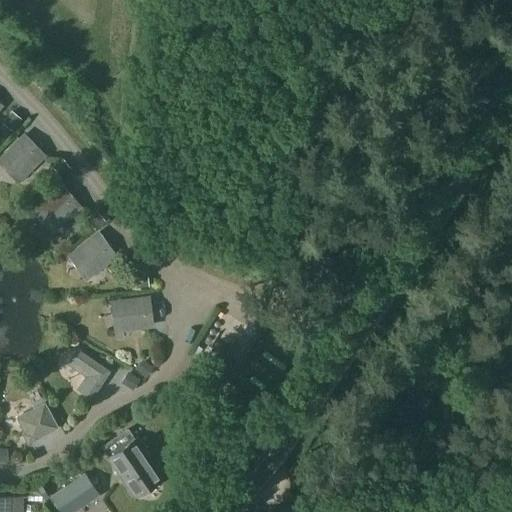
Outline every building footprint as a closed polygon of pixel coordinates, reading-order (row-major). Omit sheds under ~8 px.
[(12,131),(21,119),(11,111),(1,122),(12,131)] [(0,164),(21,184),(48,156),(24,133),(0,158),(0,164)] [(54,235),(84,210),(62,185),(33,210),(54,235)] [(94,229),(104,220),(95,210),(85,219),(94,229)] [(87,281),(119,256),(100,231),(68,256),(87,281)] [(148,287),(147,274),(134,274),(135,288),(148,287)] [(115,333),(155,328),(151,296),(111,301),(115,333)] [(93,401),(112,372),(78,349),(67,365),(85,377),(76,390),(93,401)] [(144,378),(153,367),(143,359),(134,369),(144,378)] [(133,391),(140,379),(128,371),(120,383),(133,391)] [(427,409),(432,401),(424,396),(419,404),(427,409)] [(29,445),(59,429),(45,403),(17,418),(24,432),(22,433),(29,445)] [(135,500),(137,499),(166,479),(137,437),(106,458),(135,500)] [(62,511),(76,511),(100,496),(86,474),(52,497),(62,511)] [(0,496),(0,511),(22,511),(23,497),(0,496)]
